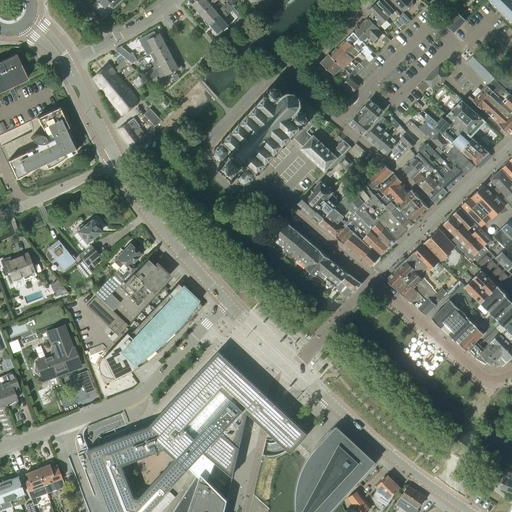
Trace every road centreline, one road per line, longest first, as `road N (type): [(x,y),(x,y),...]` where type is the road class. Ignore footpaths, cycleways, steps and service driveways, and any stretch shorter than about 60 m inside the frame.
road 1 (residential): [(442,211),(295,78),(369,0)]
road 2 (residential): [(51,431),(135,400),(226,301)]
road 3 (unclassified): [(469,511),(390,456),(317,389)]
road 4 (unclassified): [(226,301),(151,215),(118,161)]
road 5 (residential): [(372,279),(484,377),(511,371)]
road 6 (residential): [(372,279),(267,190)]
road 7 (residential): [(0,216),(110,164)]
